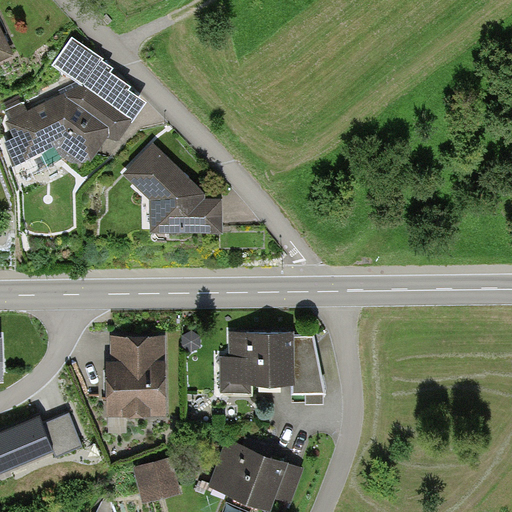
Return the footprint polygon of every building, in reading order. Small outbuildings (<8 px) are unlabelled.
[(0,11),(0,65),(21,55),(0,11)] [(3,123),(22,163),(63,145),(95,165),(118,134),(127,139),(142,112),(90,78),(31,106),(28,97),(8,105),(14,116),(3,123)] [(216,187),(160,142),(132,172),(161,201),(159,234),(238,232),(236,195),(218,197),(216,187)] [(235,355),(225,356),(226,396),(261,395),(261,384),(299,383),(300,394),(336,393),(334,330),(234,333),(235,355)] [(110,363),(110,411),(163,411),(163,338),(127,338),(127,363),(110,363)] [(39,415),(0,430),(0,468),(50,448),(53,456),(81,444),(69,413),(43,424),(39,415)] [(295,511),(311,464),(230,439),(215,486),(295,511)] [(169,459),(141,466),(149,499),(178,491),(169,459)]
